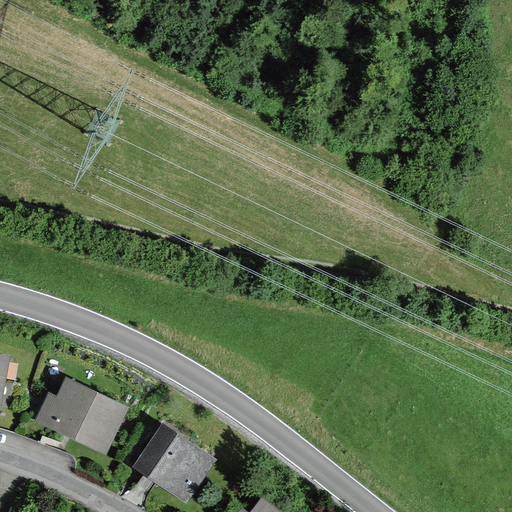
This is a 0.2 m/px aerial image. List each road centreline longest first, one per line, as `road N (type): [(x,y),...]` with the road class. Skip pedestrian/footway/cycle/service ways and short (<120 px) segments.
road 1 (track): [(511,314),(367,273),(187,244),(46,203),(0,198)]
road 2 (tertiary): [(0,297),(145,350),(225,400),(368,511)]
road 3 (residential): [(122,511),(0,442)]
